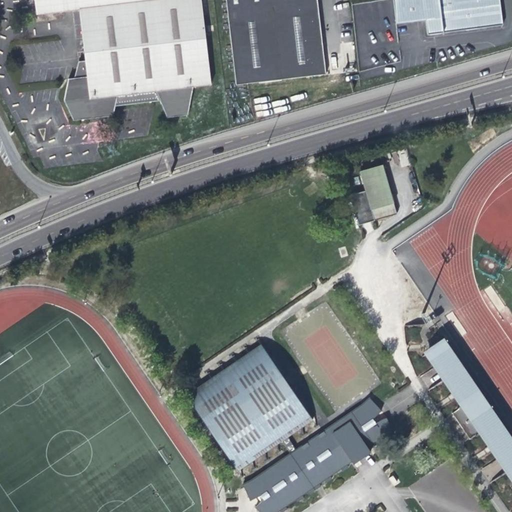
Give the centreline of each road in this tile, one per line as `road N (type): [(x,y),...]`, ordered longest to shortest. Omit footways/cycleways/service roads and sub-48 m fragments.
road 1 (trunk): [(0,253),(160,186),(400,116)]
road 2 (trunk): [(511,61),(136,170)]
road 3 (unclassified): [(136,170),(72,188),(41,187),(0,139)]
road 4 (trunk): [(136,170),(0,227)]
